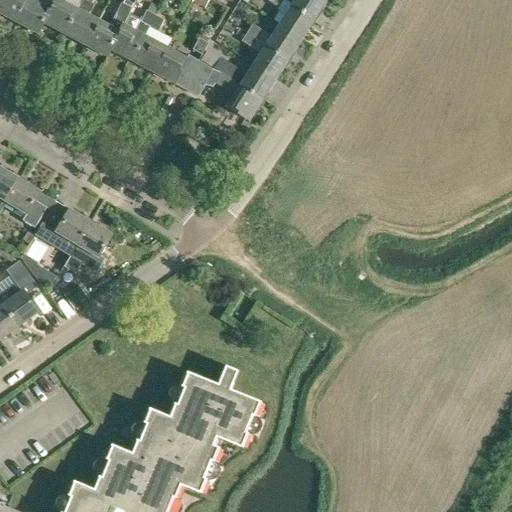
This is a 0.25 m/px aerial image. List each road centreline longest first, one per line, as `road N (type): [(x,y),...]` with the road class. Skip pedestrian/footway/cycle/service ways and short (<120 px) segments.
road 1 (residential): [(211,228),(368,0)]
road 2 (residential): [(0,380),(211,228)]
road 3 (residential): [(0,103),(211,228)]
